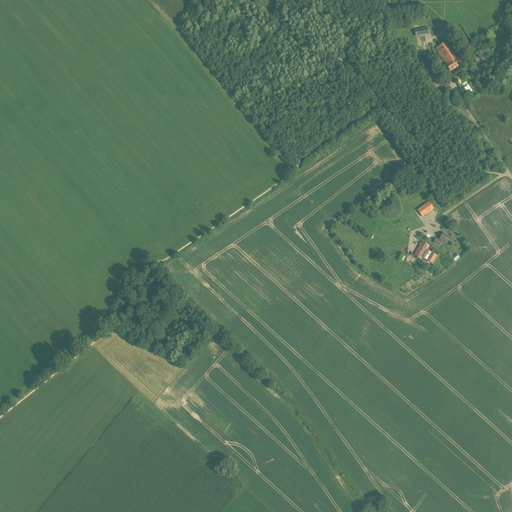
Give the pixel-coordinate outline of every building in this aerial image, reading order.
[(435,49),(442,59),(450,72),(462,64),(458,57),(457,57),(447,41),(435,49)] [(466,94),(468,97),(475,93),(473,89),(466,94)] [(422,217),(433,209),(428,202),(417,210),(422,217)] [(454,240),(449,237),(450,237),(443,233),(439,240),(436,238),(433,243),(439,246),(442,242),(450,247),(454,240)] [(430,253),(427,251),(430,246),(429,246),(424,243),(422,242),(421,243),(414,255),(414,256),(418,258),(419,259),(421,260),(422,258),(426,260),(426,261),(432,265),(437,256),(431,253),(430,253)]
